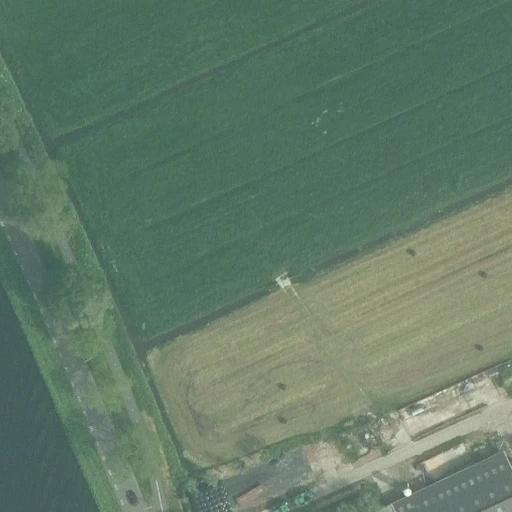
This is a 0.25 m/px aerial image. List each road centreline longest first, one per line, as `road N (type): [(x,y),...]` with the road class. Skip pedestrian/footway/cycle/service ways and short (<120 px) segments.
road 1 (tertiary): [(135,511),(0,199)]
road 2 (track): [(511,407),(394,460)]
